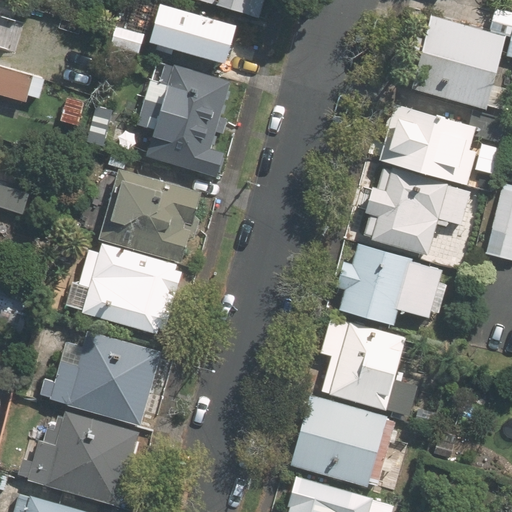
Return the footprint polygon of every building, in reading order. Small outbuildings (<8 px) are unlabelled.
[(0,0),(0,24),(14,29),(20,5),(3,0),(0,0)] [(192,0),(192,1),(249,16),(253,0),(192,0)] [(149,43),(228,65),(239,24),(160,3),(149,43)] [(493,89),(503,55),(511,57),(511,13),(495,9),(489,31),(431,15),(411,89),(484,110),(486,105),(502,109),(507,92),(493,89)] [(147,33),(111,23),(105,45),(141,55),(147,33)] [(232,81),(159,62),(152,88),(145,86),(134,127),(151,132),(144,156),(207,173),(218,176),(225,150),(214,147),(232,81)] [(47,77),(34,74),(0,64),(0,94),(26,102),(28,95),(41,99),(47,77)] [(87,94),(71,89),(62,119),(78,125),(87,94)] [(114,102),(94,99),(87,144),(107,147),(114,102)] [(475,136),(498,143),(505,123),(473,113),(469,124),(403,103),(384,162),(482,193),(491,165),(475,161),(478,151),(471,148),(475,136)] [(378,188),(374,187),(365,213),(370,215),(363,238),(427,258),(437,225),(448,228),(450,222),(462,226),(472,192),(386,165),(378,188)] [(118,170),(113,189),(119,191),(106,240),(183,261),(202,192),(118,170)] [(511,258),(511,184),(502,182),(492,231),(487,253),(511,258)] [(0,211),(27,219),(34,193),(0,183),(0,211)] [(185,271),(177,269),(179,264),(93,240),(73,311),(159,334),(171,291),(179,293),(185,271)] [(440,314),(449,285),(441,283),(445,271),(360,243),(353,263),(343,260),(335,284),(346,288),(340,306),(395,324),(399,310),(430,320),(432,311),(440,314)] [(29,288),(0,275),(0,310),(16,318),(29,288)] [(322,393),(392,412),(408,416),(417,382),(401,378),(412,339),(343,321),(342,326),(331,323),(322,353),(332,356),(322,393)] [(159,350),(99,334),(95,347),(77,365),(63,361),(58,379),(46,376),(40,396),(139,423),(159,350)] [(296,467),(370,487),(372,479),(379,481),(396,419),(312,396),(294,463),(297,464),(296,467)] [(46,439),(42,438),(36,459),(25,456),(19,477),(30,481),(117,504),(137,430),(60,409),(55,427),(49,426),(46,439)] [(435,431),(428,449),(465,463),(472,445),(435,431)] [(367,496),(296,476),(286,511),(395,511),(397,507),(373,501),(374,498),(367,496)] [(93,511),(30,495),(29,498),(20,495),(15,511),(93,511)]
